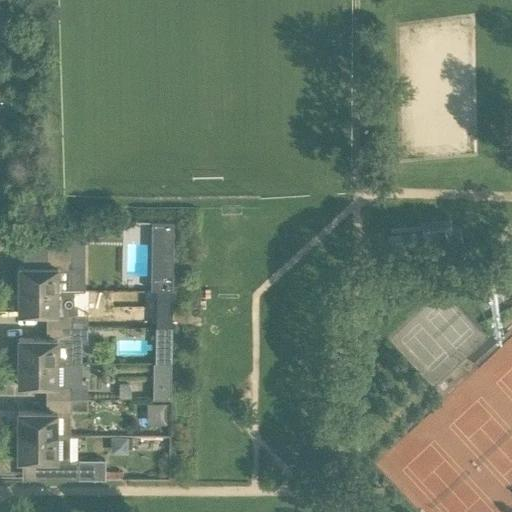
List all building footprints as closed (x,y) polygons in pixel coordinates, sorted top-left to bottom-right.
[(174,222),(152,222),(151,246),(166,246),(166,275),(154,275),(154,290),(173,289),(174,222)] [(18,290),(58,291),(85,291),(85,290),(84,290),(84,267),(72,267),(72,241),(72,240),(47,247),(47,266),(18,266),(18,290)] [(58,291),(18,290),(18,314),(47,314),(47,327),(72,327),(72,314),(58,314),(58,291)] [(172,317),(158,316),(156,316),(156,326),(172,326),(172,317)] [(18,362),(58,363),(58,362),(74,362),(74,338),(72,338),(72,327),(47,327),(47,338),(18,338),(18,362)] [(155,328),(155,340),(172,340),(172,328),(155,328)] [(58,363),(18,362),(18,386),(46,386),(46,399),(71,399),(72,399),(72,388),(73,388),(73,386),(77,386),(77,362),(74,362),(58,362),(58,363)] [(153,387),(153,399),(171,399),(171,387),(153,387)] [(72,435),(71,399),(46,399),(46,411),(18,411),(18,435),(72,435)] [(168,402),(149,403),(149,423),(168,423),(168,402)] [(18,435),(18,461),(23,461),(44,461),(44,478),(44,479),(76,479),(79,479),(79,478),(79,468),(79,460),(78,460),(71,460),(72,435),(18,435)] [(111,437),(111,446),(117,453),(128,453),(128,437),(111,437)]
